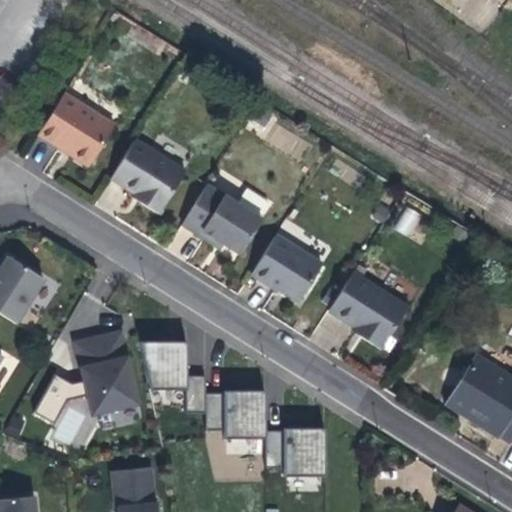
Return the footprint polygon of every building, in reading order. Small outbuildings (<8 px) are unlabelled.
[(455,0),(449,11),(485,32),(503,0),(455,0)] [(112,127),(61,95),(38,131),(69,150),(89,163),(112,127)] [(295,152),(301,137),(278,128),(272,142),(295,152)] [(185,170),(135,138),(111,175),(135,191),(144,196),(141,201),(159,212),(185,170)] [(207,182),(182,222),(202,235),(212,241),(216,236),(224,241),(240,251),(262,217),(207,182)] [(144,196),(135,191),(132,195),(136,198),(141,201),(144,196)] [(406,205),(394,228),(409,236),(422,214),(406,205)] [(322,264),(275,234),(251,272),(271,285),(277,289),(278,288),(298,300),(322,264)] [(216,236),(212,241),(221,246),(224,241),(216,236)] [(0,267),(0,313),(15,323),(43,278),(7,256),(0,267)] [(380,349),(407,307),(351,272),(327,310),(354,327),(363,333),(361,337),(380,349)] [(361,337),(363,333),(354,327),(351,331),(353,333),(361,337)] [(139,403),(121,330),(95,337),(75,341),(93,415),(139,403)] [(207,411),(205,376),(189,377),(186,342),(166,342),(140,341),(150,387),(187,389),(187,411),(207,411)] [(497,436),(509,443),(511,438),(511,378),(475,355),(444,405),(473,423),(496,437),(497,436)] [(226,437),(267,435),(268,389),(237,390),(207,391),(207,411),(207,428),(226,426),(226,437)] [(323,475),(324,427),(291,426),(267,426),(267,435),(268,465),(284,465),(284,474),(323,475)] [(156,503),(152,467),(113,470),(117,508),(121,508),(121,511),(158,511),(157,503),(156,503)] [(35,511),(34,496),(0,499),(0,511),(35,511)]
